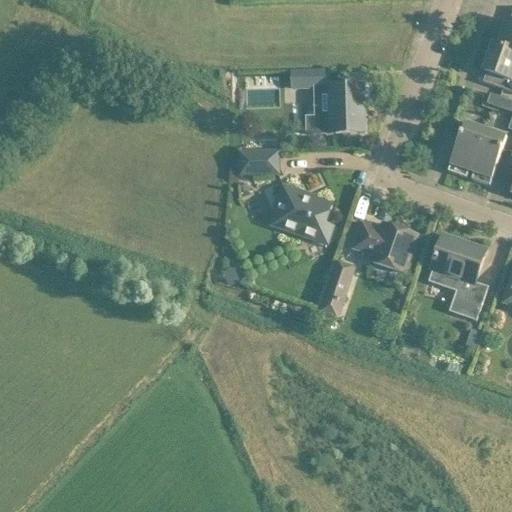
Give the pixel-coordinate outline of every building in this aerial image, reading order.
[(511,17),(508,28),(506,26),(499,47),(494,45),(493,45),(511,51),(511,17)] [(511,94),(511,51),(493,45),(486,66),(489,67),(483,83),(482,84),(511,94)] [(293,90),(325,89),(324,73),(293,74),(293,90)] [(329,135),(344,134),(364,134),(363,87),(331,88),(332,118),(328,118),(329,135)] [(506,111),(509,101),(490,94),(487,105),(506,111)] [(490,187),(507,138),(465,124),(448,173),(467,179),(469,173),(474,174),(471,181),(490,187)] [(278,154),(238,155),(239,176),(279,175),(278,154)] [(283,187),(269,227),(327,248),(334,229),(325,226),(332,207),(305,198),(306,195),(283,187)] [(405,275),(412,256),(418,237),(392,228),(391,231),(383,228),(381,232),(363,225),(356,244),(355,250),(373,256),(371,263),(405,275)] [(437,256),(432,270),(433,271),(443,274),(439,286),(457,292),(450,313),(477,323),(489,289),(476,284),(480,271),(487,252),(472,247),(471,249),(463,246),(463,244),(443,237),(437,256)] [(338,264),(327,297),(343,302),(355,270),(338,264)] [(472,332),(467,347),(477,351),(482,335),(472,332)]
